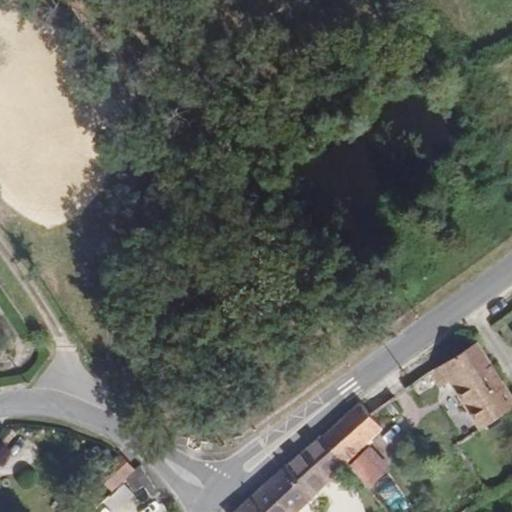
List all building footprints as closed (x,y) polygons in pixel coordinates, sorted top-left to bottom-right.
[(455,396),(485,445),(511,427),(511,409),(478,358),(433,388),(443,403),(455,396)] [(352,476),(371,458),(386,444),(360,416),(325,448),(352,476)] [(188,437),(176,434),(174,441),(186,445),(188,437)] [(295,470),(250,511),(314,511),(352,476),(325,448),(298,473),(295,470)] [(352,476),(377,502),(396,483),(371,458),(352,476)] [(96,511),(116,511),(118,510),(129,499),(115,486),(93,509),(96,511)] [(119,511),(153,511),(133,494),(129,499),(118,510),(119,511)]
